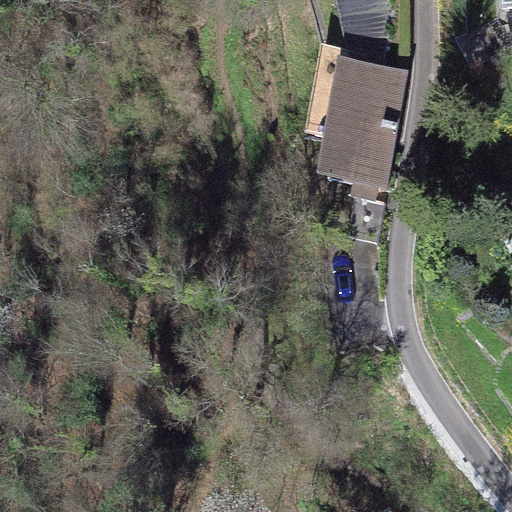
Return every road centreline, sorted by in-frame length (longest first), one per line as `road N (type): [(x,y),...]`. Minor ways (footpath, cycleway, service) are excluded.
road 1 (track): [(385,511),(285,411),(217,0)]
road 2 (residential): [(433,0),(422,191),(428,313),(464,432),(511,485)]
